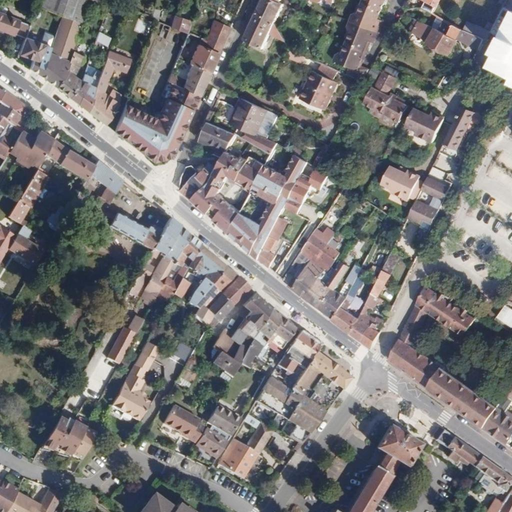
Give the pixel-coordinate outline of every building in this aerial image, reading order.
[(43,64),(32,60),(28,69),(33,72),(38,75),(51,85),(55,88),(68,66),(72,53),(80,30),(91,0),(40,0),(38,7),(61,16),(49,48),(43,64)] [(262,0),(256,13),(275,23),(283,5),(284,3),(280,1),(280,0),(262,0)] [(349,67),(346,75),(363,83),(370,71),(360,66),(363,58),(366,57),(365,53),(366,50),(370,49),(368,45),(369,41),(374,43),(378,33),(379,33),(384,21),(378,19),(381,11),(384,4),(385,0),(387,0),(388,0),(392,2),(392,0),(365,0),(363,4),(360,14),(357,13),(353,15),(350,22),(348,28),(349,31),(352,32),(348,43),(345,52),(342,51),(338,53),(335,62),(349,67)] [(424,0),(426,1),(422,9),(432,14),(439,0),(424,0)] [(439,0),(432,14),(435,16),(444,0),(439,0)] [(14,34),(24,39),(25,37),(29,26),(19,21),(19,20),(5,15),(7,9),(6,7),(0,4),(0,30),(13,36),(14,34)] [(151,17),(157,20),(162,23),(171,27),(174,17),(153,9),(151,17)] [(275,23),(256,13),(244,40),(263,50),(270,35),(286,43),(275,23)] [(174,17),(171,27),(187,36),(187,35),(192,22),(174,17)] [(212,23),(209,32),(226,40),(231,29),(213,20),(212,23)] [(457,41),(478,50),(483,40),(463,30),(448,23),(447,25),(443,22),(439,30),(418,21),(411,33),(428,42),(427,43),(434,47),(432,50),(433,54),(437,57),(440,56),(442,51),(449,55),(457,41)] [(467,21),(463,30),(483,40),(486,41),(487,42),(491,32),(467,21)] [(511,30),(509,29),(503,42),(502,42),(497,52),(498,53),(492,66),(500,70),(501,68),(511,73),(511,30)] [(99,32),(97,38),(103,40),(105,36),(99,32)] [(209,32),(205,42),(204,44),(220,52),(226,40),(209,32)] [(18,55),(32,60),(43,64),(49,48),(45,46),(45,45),(25,37),(24,39),(18,55)] [(204,44),(205,42),(200,40),(189,65),(191,65),(210,74),(220,52),(204,44)] [(98,80),(86,112),(96,119),(104,125),(119,104),(107,96),(104,94),(110,78),(113,69),(125,74),(130,59),(108,50),(98,80)] [(57,90),(68,98),(78,80),(74,76),(81,57),(72,53),(68,66),(55,88),(57,90)] [(305,57),(295,53),(293,58),(302,62),(305,57)] [(338,72),(322,64),(318,74),(313,72),(302,99),(327,110),(339,83),(334,81),(338,72)] [(185,81),(170,75),(167,82),(172,85),(200,97),(210,74),(191,65),(186,75),(188,76),(185,81)] [(78,80),(68,98),(77,105),(89,84),(91,77),(96,70),(87,66),(81,82),(78,80)] [(384,72),(375,88),(388,95),(397,79),(384,72)] [(98,80),(91,77),(89,84),(77,105),(82,108),(86,112),(98,80)] [(193,111),(200,97),(172,85),(166,99),(193,111)] [(368,113),(384,121),(386,116),(395,121),(398,123),(408,105),(401,102),(402,98),(392,93),(391,96),(388,95),(375,88),(373,87),(364,104),(371,108),(368,113)] [(107,96),(119,104),(123,98),(112,90),(107,96)] [(0,97),(0,103),(20,116),(26,107),(4,91),(2,94),(0,97)] [(275,143),(267,140),(256,135),(268,110),(241,98),(237,109),(239,110),(233,125),(244,130),(241,137),(242,138),(264,151),(268,153),(275,143)] [(166,99),(160,112),(187,124),(193,111),(166,99)] [(0,103),(0,128),(1,129),(0,131),(0,153),(1,154),(0,154),(0,156),(4,159),(8,153),(8,152),(14,142),(15,143),(21,133),(13,127),(20,116),(0,103)] [(118,118),(113,132),(120,137),(125,123),(132,107),(124,103),(118,118)] [(408,105),(398,123),(400,123),(409,106),(408,105)] [(125,123),(120,137),(127,143),(132,146),(153,162),(156,161),(170,158),(177,144),(181,136),(187,124),(160,112),(156,120),(132,107),(125,123)] [(475,114),(462,107),(460,112),(457,117),(447,138),(444,144),(457,151),(475,114)] [(239,110),(237,109),(231,124),(233,125),(239,110)] [(267,140),(277,119),(278,115),(273,113),(268,110),(256,135),(267,140)] [(415,110),(407,127),(417,132),(415,135),(433,144),(444,121),(432,114),(430,118),(423,114),(415,110)] [(386,116),(384,121),(392,126),(395,121),(386,116)] [(208,122),(201,138),(227,150),(229,146),(236,135),(220,128),(208,122)] [(17,158),(30,138),(25,136),(21,133),(15,143),(14,142),(8,152),(8,153),(17,158)] [(30,138),(17,158),(16,161),(29,169),(31,166),(37,169),(37,168),(44,157),(48,151),(54,141),(40,133),(36,138),(35,141),(30,138)] [(226,181),(227,180),(228,177),(233,180),(235,176),(239,178),(242,172),(250,176),(242,189),(251,193),(266,167),(272,155),(268,153),(264,151),(242,138),(241,137),(237,134),(236,135),(229,146),(227,150),(225,154),(226,154),(217,169),(215,173),(226,181)] [(227,150),(201,138),(200,141),(199,142),(225,154),(227,150)] [(48,151),(44,157),(59,166),(85,182),(88,176),(93,167),(73,154),(54,141),(48,151)] [(261,225),(241,214),(229,234),(259,261),(259,260),(279,219),(285,208),(286,205),(292,193),(302,175),(304,169),(308,162),(304,160),(294,154),(285,175),(266,167),(251,193),(275,205),(261,225)] [(93,218),(151,250),(153,248),(158,238),(152,234),(154,230),(148,227),(146,231),(107,209),(123,181),(110,171),(97,161),(93,167),(88,176),(85,182),(82,186),(79,191),(83,193),(93,177),(106,188),(100,198),(97,197),(91,208),(96,212),(93,218)] [(181,192),(191,200),(211,181),(215,173),(217,169),(210,162),(200,174),(193,167),(188,168),(182,178),(181,192)] [(409,201),(411,199),(419,181),(421,177),(409,171),(407,175),(400,171),(391,167),(383,184),(394,189),(392,193),(409,201)] [(37,169),(35,172),(45,178),(47,175),(37,168),(37,169)] [(302,175),(285,208),(298,215),(312,187),(321,191),(328,176),(316,170),(312,179),(302,175)] [(8,217),(20,224),(30,208),(36,197),(41,189),(47,179),(45,178),(35,172),(18,200),(12,211),(8,217)] [(227,180),(242,189),(250,176),(242,172),(239,178),(235,176),(233,180),(228,177),(227,180)] [(202,208),(206,212),(216,199),(218,199),(221,195),(219,194),(226,181),(215,173),(211,181),(191,200),(202,208)] [(425,183),(422,190),(432,195),(427,207),(416,202),(408,219),(422,225),(424,221),(432,225),(438,212),(432,209),(437,198),(444,201),(450,188),(428,178),(425,183)] [(419,181),(411,199),(416,201),(417,200),(422,190),(425,183),(419,181)] [(41,189),(36,197),(41,200),(43,199),(46,195),(45,192),(41,189)] [(206,212),(207,214),(222,197),(221,195),(218,199),(216,199),(206,212)] [(207,214),(214,220),(229,203),(222,197),(207,214)] [(444,201),(437,198),(432,209),(438,212),(444,201)] [(229,203),(214,220),(229,234),(241,214),(229,203)] [(64,216),(61,221),(73,229),(81,217),(68,209),(64,216)] [(48,227),(54,231),(61,221),(64,216),(57,212),(48,227)] [(165,255),(180,227),(170,218),(158,238),(153,248),(165,255)] [(288,224),(279,219),(259,260),(269,268),(276,256),(270,252),(277,240),(279,241),(288,224)] [(19,231),(15,237),(8,249),(15,254),(29,230),(22,225),(19,231)] [(0,262),(5,253),(8,249),(15,237),(0,227),(0,262)] [(187,233),(180,227),(165,255),(160,263),(159,262),(143,289),(145,289),(139,299),(151,305),(152,302),(160,289),(190,235),(187,233)] [(326,285),(333,274),(328,271),(341,254),(329,245),(335,236),(337,232),(331,228),(328,231),(325,236),(317,230),(314,234),(322,240),(312,255),(315,257),(306,270),(299,280),(295,278),(294,277),(289,285),(319,309),(332,289),(326,285)] [(322,240),(314,234),(296,262),(303,268),(306,270),(315,257),(312,255),(322,240)] [(190,235),(160,289),(172,296),(173,294),(200,245),(201,244),(193,238),(190,235)] [(409,247),(397,241),(393,250),(404,256),(409,247)] [(200,245),(173,294),(181,299),(192,280),(200,267),(207,273),(192,292),(186,302),(194,307),(228,269),(220,262),(200,245)] [(5,253),(0,262),(0,264),(7,268),(26,279),(34,265),(15,254),(8,249),(5,253)] [(393,272),(400,256),(392,252),(384,268),(393,272)] [(149,255),(128,292),(134,295),(144,277),(146,279),(153,267),(149,265),(153,257),(149,255)] [(332,289),(319,309),(333,319),(347,299),(349,295),(359,276),(363,269),(356,265),(340,294),(335,290),(350,267),(341,261),(333,274),(326,285),(332,289)] [(303,268),(295,278),(299,280),(306,270),(303,268)] [(228,269),(194,307),(201,311),(199,313),(191,319),(207,326),(213,316),(206,309),(220,295),(218,292),(235,275),(228,269)] [(378,298),(391,275),(383,271),(372,293),(378,298)] [(359,276),(349,295),(355,298),(365,279),(359,276)] [(220,295),(232,307),(250,289),(238,277),(220,295)] [(416,305),(428,313),(463,337),(475,320),(461,310),(463,307),(460,305),(457,308),(442,298),(444,294),(441,292),(439,296),(425,286),(420,297),(416,305)] [(212,363),(232,377),(240,363),(249,369),(251,365),(248,363),(253,356),(255,357),(263,346),(251,339),(271,310),(254,293),(242,306),(243,307),(237,316),(242,320),(233,335),(224,329),(211,347),(216,350),(213,354),(216,356),(212,363)] [(351,334),(362,342),(373,323),(378,326),(383,328),(386,322),(377,317),(376,319),(368,314),(369,313),(370,310),(373,311),(380,299),(378,298),(372,293),(359,319),(351,334)] [(213,316),(217,321),(232,307),(220,295),(206,309),(213,316)] [(347,299),(333,319),(332,321),(351,334),(359,319),(347,311),(352,303),(347,299)] [(414,308),(411,315),(423,323),(428,313),(416,305),(414,308)] [(251,339),(263,346),(267,340),(281,350),(295,329),(279,317),(271,310),(251,339)] [(423,323),(411,315),(406,326),(402,335),(413,343),(423,323)] [(127,330),(135,334),(142,320),(135,316),(127,330)] [(217,321),(213,316),(207,326),(211,330),(216,323),(217,321)] [(373,323),(362,342),(372,349),(381,332),(376,330),(378,326),(373,323)] [(106,358),(118,365),(135,334),(127,330),(123,327),(106,358)] [(308,338),(300,333),(284,355),(299,365),(305,369),(317,352),(321,345),(322,343),(311,334),(308,338)] [(400,338),(411,346),(413,343),(402,335),(400,338)] [(411,346),(400,338),(397,345),(389,361),(402,370),(412,378),(448,404),(463,383),(450,373),(451,371),(436,361),(434,363),(427,357),(411,346)] [(147,341),(138,356),(151,363),(152,360),(159,348),(147,341)] [(179,342),(172,354),(184,361),(191,349),(179,342)] [(263,346),(255,357),(265,363),(270,366),(278,355),(263,346)] [(351,378),(317,352),(305,369),(293,386),(292,389),(291,390),(283,404),(293,409),(286,420),(295,425),(288,437),(298,442),(293,449),(296,452),(313,430),(326,412),(322,409),(300,394),(314,374),(319,378),(322,375),(342,390),(351,378)] [(295,371),(299,365),(284,355),(280,360),(277,365),(283,369),(279,375),(279,376),(283,379),(285,375),(292,380),(297,372),(295,371)] [(129,372),(111,405),(138,421),(149,402),(142,398),(136,395),(139,390),(144,380),(140,378),(145,370),(147,371),(151,363),(138,356),(129,372)] [(184,366),(175,382),(187,389),(195,375),(192,373),(197,365),(188,360),(184,366)] [(285,375),(283,379),(293,386),(305,369),(299,365),(295,371),(297,372),(292,380),(285,375)] [(275,382),(269,377),(262,390),(283,404),(291,390),(277,380),(275,382)] [(317,380),(307,398),(318,403),(327,386),(317,380)] [(463,383),(448,404),(455,408),(470,387),(463,383)] [(470,387),(455,408),(483,428),(498,407),(470,387)] [(136,395),(142,398),(145,394),(139,390),(136,395)] [(240,418),(216,404),(206,423),(230,437),(240,418)] [(498,407),(483,428),(507,445),(511,437),(511,413),(506,410),(504,412),(498,407)] [(196,419),(170,408),(161,427),(180,435),(181,434),(188,437),(187,440),(194,443),(203,427),(195,423),(196,419)] [(262,418),(245,446),(258,454),(259,454),(263,447),(276,427),(272,425),(262,418)] [(52,429),(41,447),(48,451),(53,443),(55,444),(62,431),(59,430),(63,422),(57,419),(52,429)] [(57,451),(67,457),(83,429),(71,422),(65,433),(62,431),(55,444),(59,446),(57,451)] [(370,511),(392,477),(391,476),(399,463),(407,468),(421,445),(389,426),(376,448),(385,454),(377,468),(375,467),(347,511),(370,511)] [(71,455),(81,461),(95,434),(85,428),(84,429),(71,455)] [(215,459),(227,441),(205,428),(196,444),(210,452),(208,455),(215,459)] [(435,440),(442,431),(437,428),(431,437),(435,440)] [(68,459),(71,455),(84,429),(83,429),(67,457),(66,458),(68,459)] [(473,468),(479,457),(442,431),(435,440),(451,452),(447,458),(455,464),(457,461),(461,464),(464,461),(473,468)] [(243,479),(258,454),(245,446),(233,439),(225,452),(217,464),(243,479)] [(71,455),(68,459),(79,463),(81,461),(71,455)] [(479,457),(473,468),(479,472),(483,475),(477,482),(477,483),(478,486),(490,494),(492,491),(496,494),(499,493),(501,491),(503,492),(511,480),(479,457)] [(483,475),(479,472),(473,479),(477,482),(483,475)] [(0,511),(4,511),(16,493),(17,491),(2,482),(1,483),(0,482),(0,511)] [(511,511),(511,488),(501,504),(496,511),(511,511)] [(39,507),(36,511),(54,511),(59,503),(63,497),(56,493),(54,495),(48,491),(39,507)] [(16,493),(4,511),(34,511),(38,506),(16,493)] [(153,494),(139,511),(189,511),(178,503),(173,509),(153,494)] [(494,499),(486,511),(496,511),(501,504),(494,499)]
